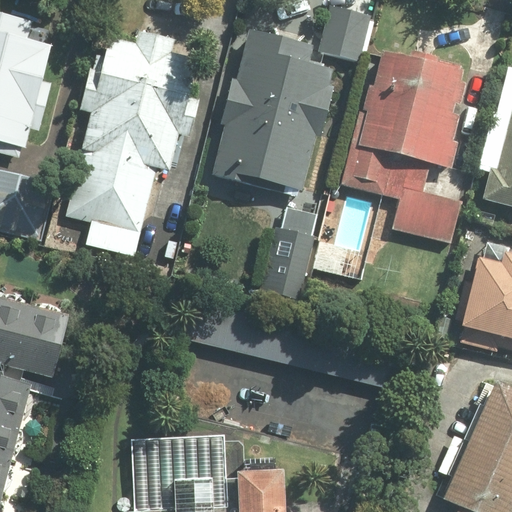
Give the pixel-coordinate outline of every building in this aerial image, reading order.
[(327,8),(317,52),(359,62),(369,18),(327,8)] [(0,146),(21,152),(26,130),(38,133),(50,86),(39,83),(53,29),(0,14),(0,146)] [(224,126),(211,178),(230,183),(231,179),(303,196),(333,70),(308,65),(312,50),(245,34),(234,85),(227,83),(218,125),(224,126)] [(168,56),(171,43),(136,35),(133,48),(106,41),(98,76),(87,74),(78,114),(88,116),(65,216),(91,222),(85,250),(135,261),(155,174),(168,177),(176,139),(186,141),(195,103),(183,100),(191,61),(168,56)] [(456,119),(462,95),(458,72),(380,54),(372,87),(368,86),(361,115),(357,114),(340,189),(398,202),(391,232),(450,245),(460,203),(424,194),(429,169),(448,173),(460,120),(456,119)] [(511,70),(506,69),(495,116),(491,115),(477,172),(488,175),(482,201),(511,208),(511,70)] [(52,186),(0,172),(0,234),(37,244),(52,186)] [(312,239),(278,232),(264,295),(298,302),(312,239)] [(511,256),(501,254),(498,268),(475,262),(458,330),(511,343),(511,256)] [(58,314),(0,300),(0,367),(43,377),(58,314)] [(0,509),(27,395),(0,388),(0,509)] [(511,511),(511,398),(493,389),(438,505),(454,508),(452,511),(511,511)] [(233,511),(278,511),(278,479),(233,480),(233,511)]
